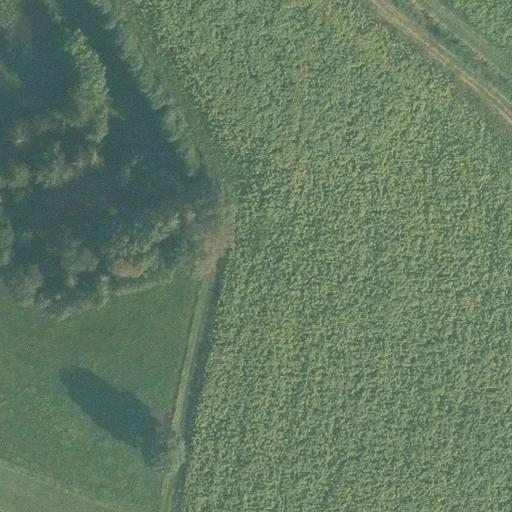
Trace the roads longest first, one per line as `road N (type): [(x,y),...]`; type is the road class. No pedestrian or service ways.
road 1 (track): [(163,511),(209,246),(134,121),(16,159),(0,156)]
road 2 (track): [(134,121),(62,0)]
